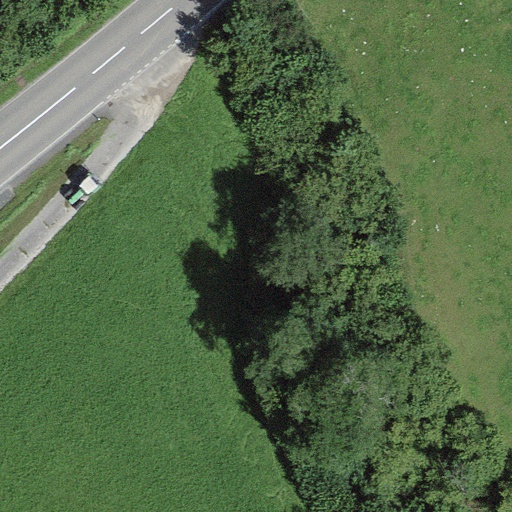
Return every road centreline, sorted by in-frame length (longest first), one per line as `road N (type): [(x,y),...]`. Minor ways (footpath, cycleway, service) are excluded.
road 1 (track): [(0,279),(146,113),(163,18)]
road 2 (tertiary): [(0,151),(185,0)]
